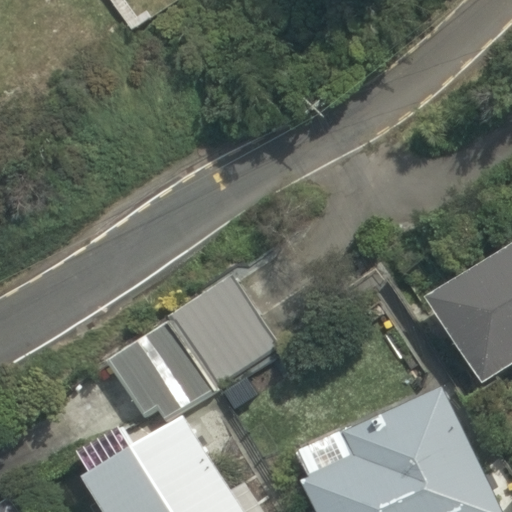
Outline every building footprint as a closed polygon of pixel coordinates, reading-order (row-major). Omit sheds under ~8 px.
[(511,263),(453,297),(503,385),(511,379),(511,263)] [(292,372),(256,268),(219,281),(256,385),(292,372)] [(198,331),(126,368),(156,428),(102,455),(130,511),(267,511),(214,406),(231,398),(198,331)] [(511,511),(511,502),(476,390),(305,444),(326,511),(511,511)] [(35,511),(25,498),(3,511),(35,511)]
